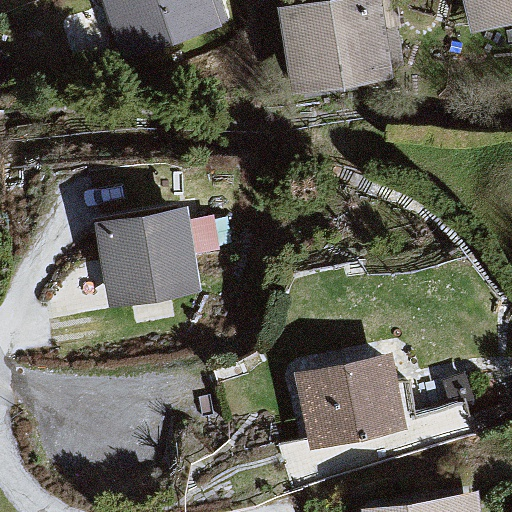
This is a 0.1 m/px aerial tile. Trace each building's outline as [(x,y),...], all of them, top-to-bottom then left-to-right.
[(203,0),(100,0),(122,65),(214,35),(203,0)] [(379,0),(313,0),(273,8),(291,101),(395,81),(379,0)] [(511,0),(459,0),(471,41),(511,29),(511,0)] [(186,207),(92,223),(107,309),(201,292),(186,207)] [(386,351),(289,374),(308,457),(406,434),(386,351)] [(478,511),(476,494),(356,510),(356,511),(478,511)]
